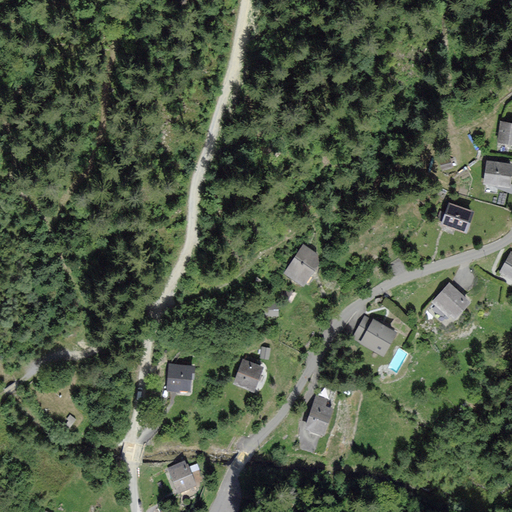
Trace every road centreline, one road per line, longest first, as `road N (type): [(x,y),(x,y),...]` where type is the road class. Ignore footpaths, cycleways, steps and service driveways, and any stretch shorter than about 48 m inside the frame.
road 1 (unclassified): [(246,0),(194,191),(190,239),(158,309),(141,377),(132,481)]
road 2 (unclassified): [(511,237),(385,287),(348,313),(245,453),(219,511)]
road 3 (track): [(121,0),(104,131),(47,227)]
road 4 (track): [(3,396),(42,366),(88,356),(163,296)]
